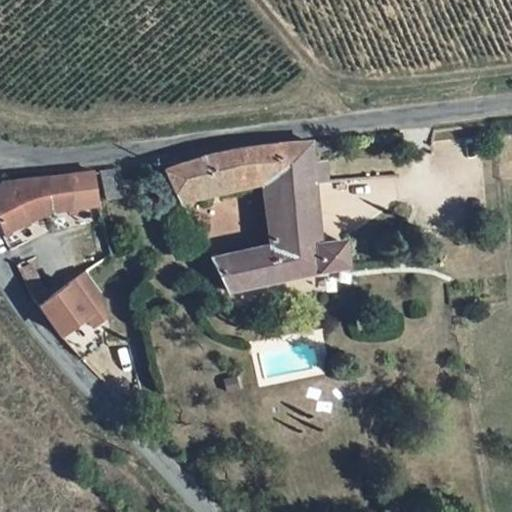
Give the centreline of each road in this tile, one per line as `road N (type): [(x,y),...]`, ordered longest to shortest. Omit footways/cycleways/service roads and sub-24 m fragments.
road 1 (unclassified): [(511,100),(81,157),(0,158)]
road 2 (unclassified): [(209,511),(34,331),(0,269)]
